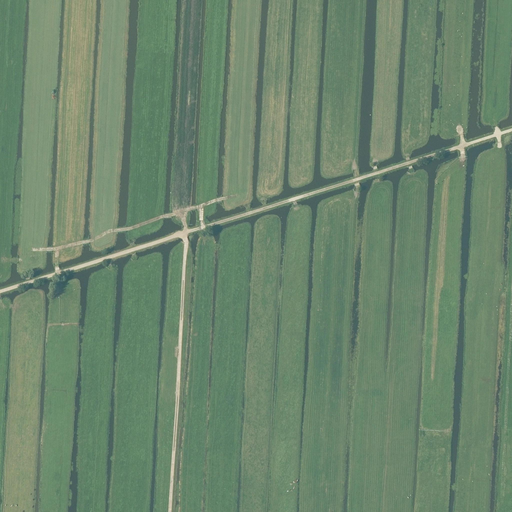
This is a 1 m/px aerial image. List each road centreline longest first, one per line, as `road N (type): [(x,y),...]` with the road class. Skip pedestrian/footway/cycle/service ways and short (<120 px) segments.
road 1 (track): [(0,290),(511,129)]
road 2 (track): [(56,249),(181,211),(186,242),(169,511)]
